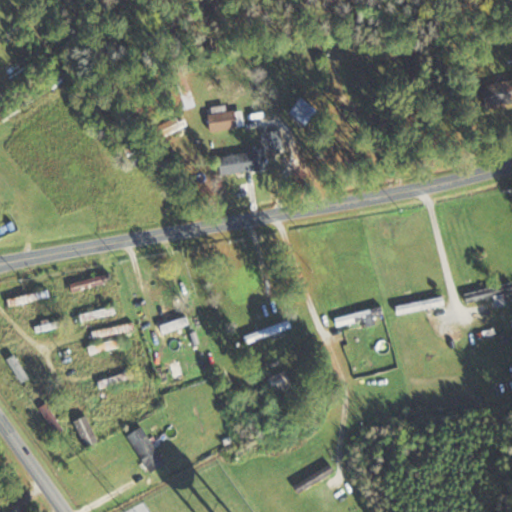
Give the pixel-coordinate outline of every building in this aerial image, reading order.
[(167,80),(177,111),(194,106),(185,74),(167,80)] [(484,108),(511,102),(511,80),(479,87),(484,108)] [(287,115),(305,124),(315,106),(297,96),(287,115)] [(208,108),(208,130),(235,130),(235,108),(208,108)] [(267,127),(265,112),(250,113),(252,128),(267,127)] [(157,141),(188,131),(183,114),(151,124),(157,141)] [(217,155),(219,175),(268,169),(267,155),(284,152),(281,130),(262,132),(264,149),(217,155)] [(71,293),(109,282),(107,274),(69,284),(71,293)] [(511,290),(509,281),(464,294),(466,304),(511,290)] [(6,300),(9,308),(50,295),(48,287),(6,300)] [(445,307),(444,298),(394,303),(395,313),(445,307)] [(334,317),(336,327),(386,316),(383,305),(334,317)] [(117,315),(115,307),(79,313),(80,321),(117,315)] [(153,317),(155,326),(194,316),(192,307),(153,317)] [(293,328),(289,319),(242,336),(245,345),(293,328)] [(35,326),(36,332),(49,329),(48,323),(35,326)] [(89,356),(122,347),(120,338),(86,346),(89,356)] [(6,358),(18,382),(27,378),(15,354),(6,358)] [(171,363),(176,378),(184,375),(179,361),(171,363)] [(134,377),(131,369),(97,382),(100,391),(134,377)] [(289,387),(283,372),(268,378),(274,393),(289,387)] [(103,412),(140,396),(136,388),(100,404),(103,412)] [(50,400),(39,407),(56,433),(64,428),(58,419),(68,413),(54,391),(47,396),(50,400)] [(99,441),(86,415),(72,421),(85,448),(99,441)] [(126,436),(149,473),(165,463),(141,426),(126,436)] [(293,485),(298,494),(335,472),(329,464),(293,485)]
